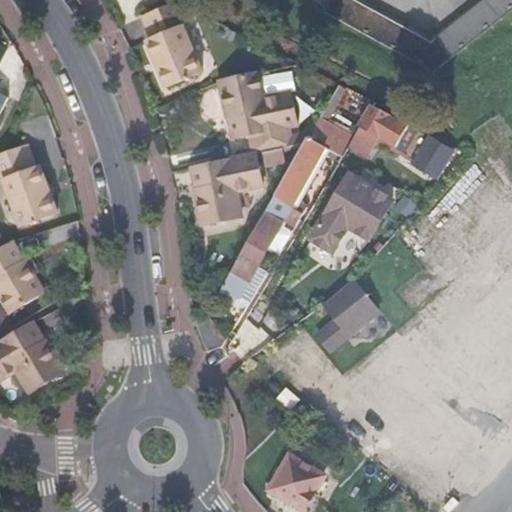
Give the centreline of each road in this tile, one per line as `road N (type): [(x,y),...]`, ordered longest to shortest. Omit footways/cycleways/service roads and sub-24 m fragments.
road 1 (secondary): [(152,400),(114,152),(80,63),(42,0)]
road 2 (secondary): [(188,488),(204,466),(205,432),(183,406),(152,400)]
